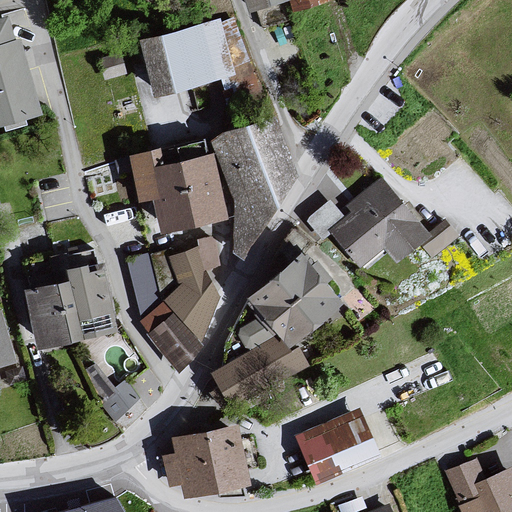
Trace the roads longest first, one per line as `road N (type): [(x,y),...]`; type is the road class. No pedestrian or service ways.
road 1 (tertiary): [(123,451),(182,390),(314,157),(401,28),(430,0)]
road 2 (residential): [(123,451),(182,500),(211,509),(262,508),(360,478),(511,404)]
road 3 (tertiary): [(0,477),(123,451)]
